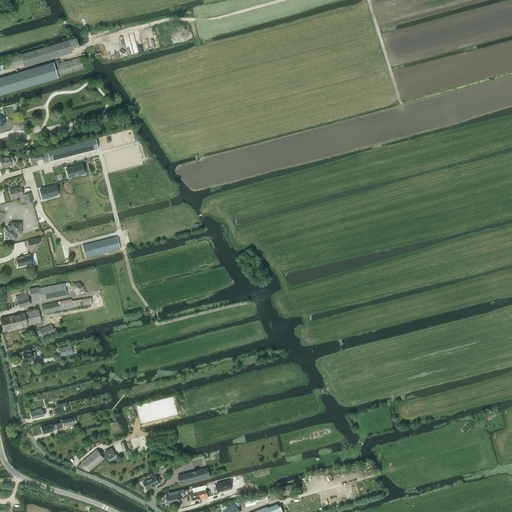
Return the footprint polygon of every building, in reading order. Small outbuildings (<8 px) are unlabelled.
[(24,67),(58,57),(72,53),(71,49),(79,47),(76,38),(5,59),(8,69),(23,64),(24,67)] [(80,57),(54,65),(58,76),(83,69),(80,57)] [(46,68),(0,82),(0,95),(50,80),(48,74),(46,68)] [(4,108),(5,113),(14,110),(14,111),(22,109),(21,104),(12,106),(4,108)] [(30,119),(17,122),(19,130),(33,127),(30,119)] [(30,135),(32,142),(41,140),(39,132),(30,135)] [(47,152),(42,154),(43,159),(48,158),(49,162),(98,149),(95,139),(47,152)] [(33,158),(30,159),(31,162),(34,161),(43,159),(42,154),(33,156),(33,158)] [(12,156),(0,158),(0,161),(2,168),(11,165),(10,161),(13,160),(12,156)] [(82,164),(65,168),(68,179),(85,174),(82,164)] [(56,185),(39,190),(42,200),(59,195),(56,185)] [(20,187),(9,190),(12,200),(17,199),(16,197),(23,196),(20,187)] [(30,193),(25,195),(27,203),(28,206),(34,204),(33,202),(30,193)] [(5,239),(13,239),(16,239),(16,234),(21,234),(21,223),(10,223),(10,226),(7,226),(8,228),(5,228),(5,239)] [(88,244),(82,245),(85,258),(91,256),(105,253),(120,249),(117,237),(105,240),(88,244)] [(20,258),(16,259),(18,267),(26,265),(27,267),(34,265),(32,259),(30,259),(29,254),(19,257),(20,258)] [(64,283),(38,289),(41,302),(67,296),(64,283)] [(79,283),(74,284),(72,289),(76,294),(81,292),(82,290),(83,287),(79,283)] [(30,304),(27,293),(15,297),(19,308),(30,304)] [(58,302),(42,305),(43,314),(73,308),(72,301),(71,299),(58,302)] [(7,322),(9,330),(34,324),(41,322),(38,310),(5,318),(6,322),(7,322)] [(0,319),(3,332),(9,330),(7,322),(6,322),(5,318),(0,318),(0,319)] [(39,330),(37,331),(39,337),(41,336),(42,338),(54,334),(57,333),(55,328),(53,329),(51,325),(39,329),(39,330)] [(73,354),(71,345),(59,348),(61,357),(73,354)] [(22,355),(24,360),(24,362),(33,360),(32,360),(36,359),(35,352),(31,353),(31,351),(27,351),(28,354),(22,355)] [(65,405),(52,408),(52,411),(53,415),(63,412),(66,411),(65,405)] [(30,412),(31,419),(44,416),(43,414),(46,414),(45,410),(41,411),(41,409),(35,410),(35,411),(30,412)] [(77,419),(79,425),(91,421),(90,416),(77,419)] [(67,420),(69,428),(77,426),(76,421),(70,423),(70,419),(67,420)] [(39,429),(38,429),(40,434),(51,431),(53,430),(61,428),(59,423),(49,426),(39,429)] [(100,439),(91,443),(93,447),(102,444),(103,443),(101,439),(100,439)] [(125,441),(120,443),(123,452),(128,450),(125,441)] [(97,450),(81,463),(88,471),(104,459),(97,450)] [(208,468),(178,476),(181,485),(210,477),(208,468)] [(156,476),(143,482),(146,490),(150,488),(151,488),(152,488),(154,486),(159,484),(159,482),(161,481),(158,476),(156,477),(156,476)] [(239,476),(229,478),(229,480),(231,486),(241,483),(239,477),(239,476)] [(229,480),(215,484),(217,493),(232,489),(231,486),(229,480)] [(193,492),(190,493),(192,500),(207,497),(204,485),(193,488),(193,492)] [(293,493),(291,485),(281,487),(283,495),(293,493)] [(166,497),(167,500),(167,501),(166,501),(166,502),(166,503),(167,503),(167,504),(168,504),(169,504),(180,501),(178,494),(190,492),(189,488),(170,493),(168,493),(169,496),(166,497)] [(258,497),(255,498),(256,503),(268,499),(267,495),(267,494),(258,497)] [(223,511),(221,511),(239,511),(240,511),(235,503),(225,509),(223,511)]
